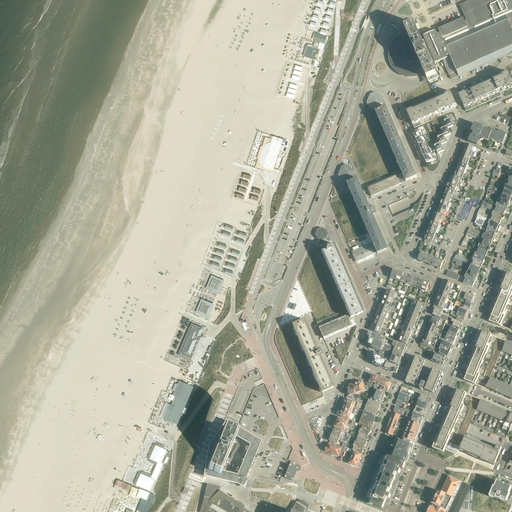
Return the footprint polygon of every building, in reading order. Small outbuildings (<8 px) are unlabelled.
[(511,0),(470,0),(459,5),(466,20),(465,21),(463,18),(438,29),(440,33),(437,34),(436,30),(423,36),(425,40),(422,41),(417,30),(419,29),(417,24),(417,25),(416,26),(413,19),(403,24),(404,25),(399,26),(400,27),(400,28),(401,29),(401,30),(401,31),(402,32),(402,33),(402,35),(398,37),(397,38),(395,39),(394,40),(393,41),(392,43),(391,44),(391,45),(390,46),(390,47),(389,48),(389,49),(389,50),(388,52),(388,53),(388,54),(388,55),(388,56),(388,57),(388,58),(389,60),(389,61),(389,62),(390,64),(391,66),(392,67),(392,68),(393,69),(394,70),(395,71),(396,72),(398,74),(400,74),(401,75),(402,76),(404,76),(405,76),(407,77),(409,77),(410,77),(412,77),(413,77),(415,77),(416,76),(418,76),(419,75),(420,75),(421,76),(422,77),(422,78),(423,79),(423,80),(424,80),(424,81),(424,82),(424,83),(428,81),(429,82),(438,78),(437,74),(435,71),(437,70),(437,72),(438,71),(436,66),(434,67),(432,63),(436,61),(436,63),(443,60),(443,61),(449,75),(450,75),(450,76),(451,79),(457,76),(455,73),(455,74),(454,73),(457,72),(458,76),(459,75),(462,74),(463,74),(463,73),(467,71),(467,72),(468,72),(468,71),(472,69),(472,70),(473,70),(473,69),(477,67),(477,68),(478,68),(477,67),(482,65),(482,66),(483,65),(482,65),(487,63),(492,61),(496,59),(497,59),(501,57),(502,57),(501,57),(506,54),(506,55),(507,55),(507,54),(511,52),(511,53),(511,52),(511,51),(511,29),(511,28),(511,27),(511,0)] [(316,69),(321,52),(307,48),(303,62),(310,64),(309,67),(316,69)] [(511,80),(508,72),(502,75),(503,76),(465,92),(465,91),(458,94),(464,107),(466,111),(501,96),(500,93),(511,88),(511,87),(511,80)] [(382,97),(380,98),(376,91),(370,94),(367,103),(369,107),(373,109),(378,108),(380,102),(384,101),(382,97)] [(457,106),(451,92),(436,98),(407,111),(414,128),(443,115),(442,112),(457,106)] [(376,111),(383,128),(393,123),(386,107),(376,111)] [(448,129),(451,127),(454,126),(450,118),(444,121),(447,127),(447,126),(448,129)] [(400,138),(393,123),(383,128),(389,143),(400,138)] [(472,132),(468,141),(479,145),(480,141),(484,140),(488,141),(488,140),(495,143),(496,141),(502,144),(506,134),(499,131),(499,132),(492,129),(491,131),(485,128),(484,129),(483,129),(484,127),(476,124),(474,125),(471,131),(472,132)] [(441,129),(443,135),(444,137),(445,137),(447,136),(450,134),(448,129),(447,126),(447,127),(441,129)] [(418,139),(424,136),(422,130),(414,134),(415,137),(417,137),(418,139)] [(441,145),(447,143),(445,137),(444,137),(443,135),(438,137),(440,143),(441,145)] [(424,136),(418,139),(416,139),(418,143),(419,142),(420,145),(427,142),(424,136)] [(400,138),(389,143),(396,159),(407,154),(400,138)] [(427,142),(420,145),(419,145),(420,149),(422,148),(423,150),(429,147),(427,142)] [(444,151),(441,145),(440,143),(434,146),(438,154),(444,151)] [(264,170),(268,176),(280,179),(290,149),(278,144),(272,147),(264,170)] [(425,156),(432,153),(429,147),(423,150),(421,151),(423,154),(424,154),(425,156)] [(432,153),(425,156),(424,157),(425,160),(427,159),(429,162),(434,160),(432,153)] [(471,156),(462,153),(461,157),(469,160),(471,161),(473,157),(471,156)] [(414,170),(407,154),(396,159),(403,174),(404,173),(404,174),(414,170)] [(353,169),(350,171),(345,168),(340,171),(338,175),(340,180),(345,182),(349,180),(351,175),(355,173),(353,169)] [(403,174),(406,182),(417,177),(414,170),(404,174),(403,174)] [(403,174),(404,174),(404,173),(403,174),(398,176),(397,175),(368,188),(368,189),(367,189),(363,191),(366,199),(370,197),(371,196),(372,197),(406,182),(403,174)] [(454,175),(452,174),(450,179),(460,183),(462,178),(454,175)] [(373,243),(374,246),(375,246),(376,247),(375,247),(377,252),(378,254),(388,249),(373,214),(376,213),(373,206),(370,207),(366,199),(363,191),(358,179),(358,178),(347,183),(347,184),(373,243)] [(458,187),(460,183),(450,179),(448,183),(458,187)] [(456,192),(458,187),(448,183),(446,188),(456,192)] [(511,187),(505,184),(503,188),(501,193),(501,194),(502,194),(511,198),(511,195),(511,187)] [(452,196),(453,196),(454,197),(456,192),(446,188),(444,193),(445,193),(452,196)] [(450,202),(452,197),(444,194),(442,199),(450,202)] [(497,202),(508,207),(509,204),(509,203),(511,198),(502,194),(500,199),(499,198),(497,202)] [(493,206),(486,203),(483,202),(481,206),(484,207),(491,210),(491,209),(493,210),(494,208),(493,207),(493,206)] [(506,211),(508,207),(497,202),(495,206),(497,207),(494,212),(503,215),(505,210),(506,211)] [(503,216),(503,215),(494,212),(493,211),(492,215),(493,216),(491,221),(490,220),(489,220),(499,225),(502,219),(502,220),(504,219),(504,217),(504,216),(503,216)] [(484,217),(483,217),(481,216),(481,217),(478,215),(477,215),(476,217),(476,218),(477,218),(474,223),(482,226),(485,220),(483,219),(484,217)] [(499,225),(489,220),(488,224),(489,225),(487,230),(497,234),(500,226),(500,225),(499,225)] [(470,228),(468,232),(478,237),(480,233),(477,232),(470,228)] [(318,230),(316,234),(318,238),(321,239),(322,241),(323,244),(324,246),(328,244),(325,239),(325,238),(327,234),(325,230),(321,229),(318,230)] [(482,238),(492,242),(493,242),(497,234),(487,230),(485,235),(483,234),(482,238)] [(432,242),(434,238),(426,234),(424,239),(426,240),(425,242),(428,244),(429,244),(431,245),(432,242)] [(478,247),(488,251),(490,251),(490,249),(490,248),(489,247),(491,242),(492,242),(482,238),(481,238),(479,243),(480,243),(478,247)] [(374,254),(377,252),(375,247),(376,247),(375,246),(374,246),(371,247),(370,244),(361,248),(365,258),(374,254)] [(325,259),(336,253),(332,245),(329,247),(326,246),(326,249),(321,251),(325,259)] [(356,262),(365,258),(361,248),(359,249),(358,246),(352,248),(354,251),(352,252),(353,254),(356,262)] [(488,252),(488,251),(478,247),(479,248),(477,253),(476,252),(474,256),(485,260),(486,257),(485,257),(488,251),(488,252)] [(342,268),(336,253),(325,259),(331,274),(342,268)] [(456,255),(454,258),(466,263),(468,263),(469,261),(466,260),(466,259),(460,257),(456,255)] [(226,256),(222,269),(228,272),(227,276),(236,279),(242,262),(226,256)] [(483,264),(485,260),(474,256),(472,260),(473,260),(471,265),(480,269),(482,264),(483,264)] [(466,263),(454,258),(453,260),(457,262),(456,264),(461,266),(463,267),(464,264),(462,263),(463,262),(464,262),(466,263)] [(466,274),(477,278),(479,275),(478,274),(480,269),(471,265),(469,270),(468,270),(466,274)] [(337,288),(349,283),(342,268),(331,274),(337,288)] [(395,279),(399,271),(393,269),(390,277),(395,279)] [(395,279),(400,281),(404,273),(399,271),(395,279)] [(457,280),(459,276),(448,271),(446,276),(457,280)] [(511,281),(511,274),(506,272),(503,278),(511,281)] [(409,275),(404,273),(400,281),(405,283),(409,275)] [(475,282),(477,278),(466,274),(465,277),(466,278),(464,283),(472,287),(473,286),(472,286),(475,281),(475,282)] [(209,318),(214,304),(213,303),(217,294),(219,294),(224,279),(211,275),(206,289),(207,289),(203,299),(201,298),(195,313),(209,318)] [(414,277),(409,275),(405,283),(411,285),(414,277)] [(414,277),(411,285),(416,287),(419,279),(414,277)] [(511,287),(511,286),(511,281),(503,278),(501,283),(511,287)] [(424,281),(419,279),(416,287),(421,289),(424,281)] [(442,285),(451,288),(453,283),(445,280),(442,285)] [(429,283),(424,281),(421,289),(426,291),(429,283)] [(349,283),(337,288),(344,303),(355,298),(349,283)] [(501,289),(511,293),(511,292),(511,287),(501,283),(503,284),(501,289)] [(451,288),(442,285),(440,290),(449,293),(451,288)] [(510,330),(511,325),(511,286),(511,287),(511,292),(511,293),(509,299),(507,304),(505,309),(503,314),(505,315),(504,315),(502,321),(500,326),(510,330)] [(509,299),(511,293),(501,289),(499,294),(509,299)] [(385,295),(393,298),(395,293),(387,290),(385,295)] [(449,293),(440,290),(438,295),(447,298),(449,293)] [(466,300),(471,302),(472,301),(473,302),(474,299),(473,299),(474,296),(460,291),(458,296),(460,297),(461,295),(463,295),(463,294),(464,295),(465,296),(464,299),(466,300)] [(496,299),(507,304),(509,299),(499,294),(496,299)] [(391,303),(393,298),(385,295),(383,300),(391,303)] [(447,298),(438,295),(436,300),(445,303),(447,298)] [(361,313),(355,298),(344,303),(350,318),(356,315),(356,316),(356,315),(361,313)] [(505,309),(507,304),(496,299),(494,305),(505,309)] [(391,303),(383,300),(381,305),(389,308),(391,303)] [(443,309),(445,303),(436,300),(434,305),(443,309)] [(471,302),(466,300),(463,307),(469,309),(471,304),(470,304),(471,302)] [(288,314),(298,311),(295,301),(285,305),(288,314)] [(412,306),(421,309),(423,304),(414,301),(412,306)] [(389,308),(381,305),(379,310),(387,313),(389,308)] [(492,310),(504,315),(505,315),(503,314),(505,309),(494,305),(492,310)] [(421,309),(412,306),(410,311),(419,314),(421,309)] [(446,321),(448,317),(441,314),(442,310),(434,307),(432,312),(433,312),(432,314),(433,315),(446,321)] [(458,312),(467,315),(469,310),(460,307),(458,312)] [(377,315),(385,318),(387,313),(379,310),(377,315)] [(504,315),(492,310),(492,311),(493,311),(491,316),(502,321),(504,315)] [(419,314),(410,311),(408,316),(417,319),(419,314)] [(464,320),(467,315),(458,312),(457,314),(452,312),(451,314),(457,317),(463,320),(464,320)] [(349,320),(347,315),(318,327),(323,339),(348,328),(355,325),(352,319),(349,320)] [(383,323),(385,318),(377,315),(375,320),(383,323)] [(430,324),(437,327),(439,322),(440,320),(441,321),(442,318),(433,315),(433,317),(431,317),(430,319),(431,319),(430,324)] [(406,321),(414,324),(417,319),(408,316),(406,321)] [(502,321),(491,316),(489,321),(500,326),(502,321)] [(323,354),(322,353),(320,348),(316,349),(303,319),(292,324),(307,359),(308,362),(321,392),(333,388),(323,366),(319,355),(323,354)] [(450,325),(451,325),(461,329),(462,326),(461,325),(462,323),(453,319),(450,325)] [(373,325),(381,328),(383,323),(375,320),(373,325)] [(412,329),(414,324),(406,321),(404,326),(412,329)] [(204,337),(201,335),(204,329),(191,323),(177,356),(193,362),(204,337)] [(436,335),(437,332),(435,332),(437,327),(430,324),(428,331),(434,334),(436,335)] [(379,333),(381,328),(373,325),(371,330),(379,333)] [(402,331),(410,334),(412,329),(404,326),(402,331)] [(450,326),(450,327),(448,333),(457,337),(459,333),(458,333),(459,330),(453,328),(450,326)] [(408,339),(410,334),(402,331),(400,336),(408,339)] [(425,339),(430,341),(431,341),(433,336),(434,336),(434,334),(428,331),(425,339)] [(481,331),(478,336),(489,341),(491,335),(481,331)] [(391,347),(392,345),(387,343),(387,341),(382,339),(381,339),(380,339),(381,336),(372,332),(371,333),(369,332),(368,332),(367,335),(368,336),(370,337),(369,338),(391,347)] [(456,340),(457,337),(448,333),(445,339),(447,339),(448,340),(454,342),(455,340),(456,340)] [(482,363),(480,368),(478,373),(479,374),(477,379),(475,384),(485,389),(490,377),(495,367),(505,341),(491,335),(489,341),(487,346),(489,347),(486,352),(484,357),(482,363)] [(406,344),(408,339),(400,336),(398,341),(406,344)] [(487,346),(489,341),(478,336),(476,341),(489,347),(487,346)] [(389,353),(391,347),(369,338),(368,342),(368,344),(370,347),(372,349),(380,352),(379,353),(388,356),(389,353)] [(428,345),(430,341),(425,339),(424,338),(422,343),(421,342),(420,344),(421,345),(420,346),(422,347),(423,345),(428,348),(429,346),(428,345)] [(445,340),(439,338),(438,341),(442,342),(441,344),(440,347),(450,351),(451,349),(452,349),(453,346),(453,345),(444,341),(445,340)] [(394,341),(392,345),(392,346),(395,347),(395,348),(405,352),(407,347),(397,343),(397,342),(394,341)] [(489,347),(476,341),(478,342),(476,347),(486,352),(489,347)] [(506,353),(510,343),(506,341),(502,351),(506,353)] [(449,353),(450,351),(440,347),(439,349),(440,350),(439,353),(448,357),(449,357),(450,354),(450,353),(449,353)] [(473,353),(484,357),(486,352),(476,347),(473,353)] [(403,357),(405,352),(395,348),(392,353),(401,356),(403,357)] [(431,357),(430,360),(442,365),(444,366),(446,362),(446,361),(447,358),(432,352),(432,354),(433,355),(432,358),(431,357)] [(374,365),(383,368),(387,359),(383,358),(383,357),(373,353),(372,356),(373,357),(372,359),(373,359),(372,362),(372,363),(372,364),(373,364),(374,364),(374,365)] [(392,353),(389,360),(389,362),(389,363),(390,362),(399,366),(400,363),(400,362),(399,362),(400,359),(400,360),(401,356),(392,353)] [(482,363),(484,357),(473,353),(471,358),(482,363)] [(416,357),(406,382),(414,385),(415,383),(424,360),(416,357)] [(480,368),(482,363),(471,358),(469,363),(480,368)] [(399,366),(390,362),(389,363),(389,362),(389,360),(387,359),(383,368),(395,373),(396,373),(397,373),(398,369),(398,368),(399,366)] [(478,373),(480,368),(469,363),(467,368),(479,374),(478,373)] [(477,379),(479,374),(467,368),(466,369),(468,370),(466,374),(477,379)] [(434,370),(425,390),(433,393),(441,373),(434,370)] [(464,380),(475,384),(477,379),(466,374),(464,380)] [(370,386),(370,385),(369,384),(369,383),(372,385),(373,382),(375,383),(376,383),(376,381),(375,381),(377,376),(372,375),(371,375),(368,383),(366,382),(367,386),(370,386)] [(378,384),(382,386),(383,384),(384,384),(385,380),(377,376),(375,381),(376,381),(376,383),(375,383),(375,385),(377,386),(378,384)] [(486,387),(490,389),(495,380),(490,377),(485,389),(486,387)] [(382,386),(380,390),(383,392),(384,390),(387,391),(390,383),(389,382),(385,380),(384,384),(383,384),(382,386)] [(495,380),(490,389),(495,391),(499,382),(495,380)] [(353,383),(353,385),(356,394),(361,392),(359,383),(357,382),(353,383)] [(369,389),(370,386),(367,386),(366,386),(365,383),(363,383),(362,382),(359,383),(361,392),(367,391),(367,390),(368,390),(369,389)] [(504,384),(499,382),(495,391),(500,393),(504,384)] [(509,386),(504,384),(500,393),(505,395),(509,386)] [(352,395),(356,394),(353,385),(349,386),(350,387),(348,388),(350,395),(348,395),(347,398),(352,400),(353,398),(352,395)] [(194,392),(179,386),(175,396),(184,400),(180,409),(170,405),(164,421),(179,427),(194,392)] [(370,386),(369,389),(374,391),(375,391),(374,394),(383,398),(385,398),(386,395),(385,394),(384,394),(385,392),(383,392),(380,390),(370,386)] [(456,389),(453,395),(464,399),(466,394),(456,389)] [(404,401),(407,396),(399,393),(397,398),(404,401)] [(384,399),(383,398),(374,394),(373,398),(372,397),(371,399),(381,403),(381,401),(382,402),(383,401),(384,399)] [(418,400),(427,404),(428,402),(429,402),(430,402),(431,399),(430,398),(421,394),(420,398),(419,398),(418,400)] [(464,405),(461,411),(459,417),(456,423),(453,429),(451,435),(448,441),(446,447),(458,453),(463,440),(480,400),(469,395),(466,394),(464,399),(462,404),(464,405)] [(462,404),(464,399),(453,395),(451,400),(464,405),(462,404)] [(344,404),(353,408),(358,410),(360,406),(356,405),(356,407),(354,406),(356,403),(347,399),(345,400),(344,401),(345,402),(344,404)] [(361,403),(364,404),(379,410),(380,408),(381,408),(382,406),(381,405),(380,404),(368,399),(367,402),(362,401),(361,403)] [(416,407),(426,411),(426,410),(427,409),(428,407),(427,406),(426,406),(427,404),(418,400),(417,402),(418,403),(417,405),(416,407)] [(450,407),(461,411),(464,405),(451,400),(453,401),(450,407)] [(481,411),(485,402),(481,400),(477,409),(481,411)] [(490,404),(485,402),(481,411),(486,413),(490,404)] [(354,415),(356,416),(357,414),(352,412),(353,408),(344,404),(343,404),(341,409),(342,410),(354,415)] [(378,412),(379,410),(364,404),(364,406),(365,406),(365,407),(364,407),(363,409),(360,407),(359,409),(362,411),(363,410),(365,411),(375,415),(376,415),(377,416),(378,415),(379,413),(378,412)] [(490,404),(486,413),(491,415),(495,406),(490,404)] [(405,409),(403,408),(402,409),(395,406),(393,411),(403,414),(404,411),(407,412),(405,416),(410,418),(421,422),(422,422),(423,419),(423,418),(422,418),(422,416),(412,411),(405,409)] [(426,411),(416,407),(414,406),(412,411),(422,416),(423,414),(424,414),(425,414),(426,411)] [(495,418),(499,408),(495,406),(491,415),(495,418)] [(448,413),(459,417),(461,411),(450,407),(448,413)] [(495,418),(500,420),(504,410),(499,408),(495,418)] [(353,418),(354,415),(342,410),(341,411),(339,414),(340,415),(349,419),(356,422),(356,419),(353,418)] [(505,422),(507,416),(509,412),(504,410),(500,420),(505,422)] [(361,418),(374,423),(374,421),(376,421),(376,418),(376,417),(375,417),(364,412),(363,412),(361,418)] [(385,432),(392,435),(395,428),(397,429),(399,423),(397,422),(400,415),(393,412),(392,415),(391,415),(391,416),(391,418),(390,418),(389,421),(388,424),(388,423),(388,424),(387,427),(386,427),(387,428),(386,429),(386,430),(385,432)] [(511,423),(511,413),(510,412),(508,417),(507,416),(505,422),(503,426),(510,429),(511,423)] [(445,418),(456,423),(459,417),(448,413),(445,418)] [(346,426),(351,428),(353,429),(354,425),(351,424),(350,424),(347,423),(348,421),(338,417),(337,420),(338,421),(338,422),(346,426)] [(373,424),(374,423),(361,418),(359,423),(372,428),(373,428),(374,425),(373,424)] [(422,422),(421,422),(410,418),(409,421),(410,421),(408,424),(419,428),(422,422)] [(453,429),(456,423),(445,418),(443,424),(453,429)] [(246,432),(235,425),(226,420),(209,446),(205,464),(203,476),(207,477),(215,479),(218,479),(218,480),(225,481),(233,483),(238,485),(245,489),(247,479),(246,478),(261,441),(259,440),(250,434),(246,432)] [(336,424),(335,426),(345,430),(347,431),(348,429),(350,430),(352,430),(353,429),(351,428),(338,422),(338,423),(337,423),(336,424)] [(419,428),(408,424),(407,427),(406,426),(405,429),(417,434),(419,428)] [(451,435),(453,429),(443,424),(440,430),(451,435)] [(360,431),(368,435),(369,433),(370,433),(371,432),(371,431),(371,430),(371,429),(363,426),(360,425),(359,428),(358,428),(358,427),(354,425),(353,429),(360,431)] [(348,441),(349,438),(346,436),(346,437),(340,435),(342,432),(334,429),(334,430),(333,430),(332,433),(333,433),(332,435),(342,439),(345,440),(348,441)] [(417,434),(405,429),(404,432),(405,432),(404,435),(415,439),(417,434)] [(448,441),(451,435),(440,430),(438,436),(448,441)] [(367,437),(368,435),(360,431),(359,433),(358,434),(357,436),(357,437),(367,441),(367,440),(368,440),(368,438),(368,437),(367,437)] [(341,442),(342,439),(332,435),(331,437),(331,436),(329,439),(330,440),(337,443),(338,441),(341,442)] [(415,439),(404,435),(403,438),(402,437),(401,441),(412,445),(415,439)] [(448,441),(438,436),(435,442),(446,447),(448,441)] [(459,450),(481,459),(481,460),(494,465),(499,453),(464,438),(459,450)] [(355,444),(363,447),(364,445),(365,446),(365,445),(366,445),(366,443),(366,442),(358,439),(357,442),(355,442),(355,444)] [(398,439),(391,457),(405,463),(412,445),(401,441),(398,439)] [(446,447),(435,442),(434,445),(432,449),(444,453),(445,450),(446,447)] [(342,457),(344,452),(345,448),(340,446),(339,448),(329,444),(328,446),(327,446),(325,451),(338,456),(338,455),(342,457)] [(362,449),(363,447),(355,444),(354,446),(355,446),(353,450),(362,453),(363,452),(363,451),(363,450),(363,449),(362,449)] [(167,452),(154,446),(148,462),(156,466),(150,480),(140,476),(135,487),(150,493),(155,482),(156,482),(164,464),(162,463),(167,452)] [(343,454),(345,455),(346,453),(347,451),(351,453),(352,453),(350,457),(359,460),(360,459),(361,458),(360,457),(361,454),(352,451),(352,450),(348,448),(345,447),(345,448),(344,452),(343,454)] [(402,471),(405,463),(391,457),(379,452),(360,500),(382,508),(385,503),(387,504),(388,504),(389,504),(389,503),(391,499),(389,498),(391,495),(392,495),(400,476),(398,476),(399,474),(400,470),(402,471)] [(359,461),(359,460),(350,457),(349,460),(347,460),(346,462),(356,466),(357,464),(358,463),(359,462),(359,461)] [(290,461),(284,477),(292,481),(296,472),(297,472),(298,472),(299,472),(299,471),(300,470),(301,469),(301,468),(300,467),(300,466),(299,465),(298,465),(297,465),(296,465),(295,462),(294,462),(290,461)] [(460,481),(461,479),(451,475),(450,477),(449,476),(441,492),(438,491),(436,494),(437,494),(435,498),(433,502),(434,502),(432,506),(430,506),(431,506),(430,505),(430,506),(429,508),(429,509),(428,510),(427,511),(458,511),(470,486),(468,485),(466,484),(460,481)] [(129,486),(117,481),(115,486),(127,491),(129,486)] [(504,484),(497,481),(498,481),(497,481),(495,487),(494,486),(489,497),(507,501),(510,493),(509,493),(511,487),(504,484),(505,484),(504,484)] [(193,509),(192,511),(250,511),(244,508),(245,505),(220,491),(221,488),(221,487),(207,484),(205,483),(198,500),(197,500),(193,509)] [(149,494),(140,490),(137,497),(143,499),(138,511),(145,511),(150,502),(147,501),(149,494)] [(290,511),(304,511),(305,509),(304,508),(305,507),(303,507),(295,503),(290,511)]
